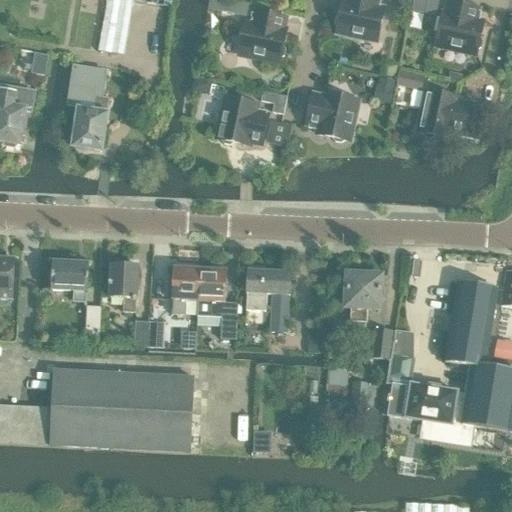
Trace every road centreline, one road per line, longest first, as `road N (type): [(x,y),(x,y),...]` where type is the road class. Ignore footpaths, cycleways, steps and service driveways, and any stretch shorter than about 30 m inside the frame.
road 1 (tertiary): [(0,215),(511,233)]
road 2 (unclassified): [(291,118),(316,0)]
